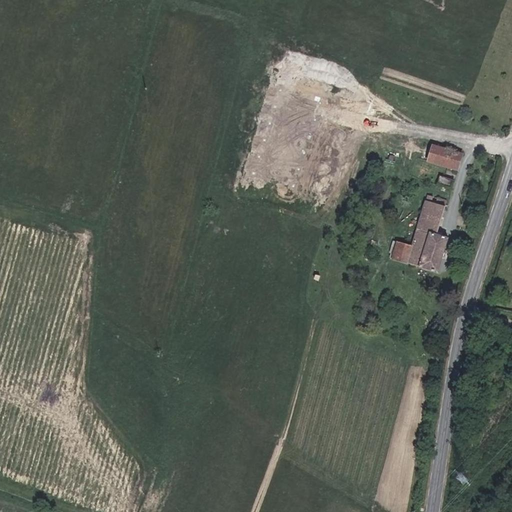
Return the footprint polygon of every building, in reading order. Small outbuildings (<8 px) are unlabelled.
[(418,146),(445,154),(449,140),(422,131),(418,146)] [(431,165),(441,168),(444,158),(434,155),(431,165)] [(404,233),(434,241),(439,225),(421,219),(431,186),(418,182),(404,233)] [(383,246),(400,250),(404,233),(388,228),(383,246)] [(400,250),(429,259),(434,241),(404,233),(400,250)]
